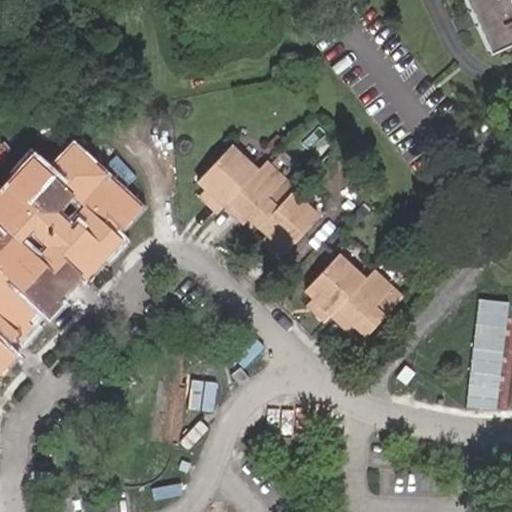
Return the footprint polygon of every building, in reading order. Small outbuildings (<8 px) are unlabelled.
[(511,0),(459,0),(484,54),(511,41),(511,0)] [(223,195),(231,188),(264,154),(240,128),(205,164),(215,177),(211,182),(223,195)] [(35,209),(84,260),(90,266),(127,229),(119,223),(130,212),(124,207),(135,195),(77,137),(55,158),(46,150),(35,161),(29,155),(0,183),(0,204),(1,205),(0,205),(0,369),(22,348),(9,336),(0,326),(0,297),(23,321),(29,328),(78,279),(71,273),(22,223),(35,209)] [(249,199),(262,211),(297,177),(303,171),(274,144),(264,154),(231,188),(244,202),(249,199)] [(297,177),(262,211),(277,225),(272,230),(285,241),(322,204),(297,177)] [(71,273),(84,260),(35,209),(22,223),(71,273)] [(324,308),(333,298),(369,263),(344,238),(308,276),(321,290),(314,296),(316,299),(314,301),(324,308)] [(369,263),(333,298),(347,311),(358,304),(372,314),(403,283),(376,256),(369,263)] [(0,326),(9,336),(23,321),(0,297),(0,326)]
